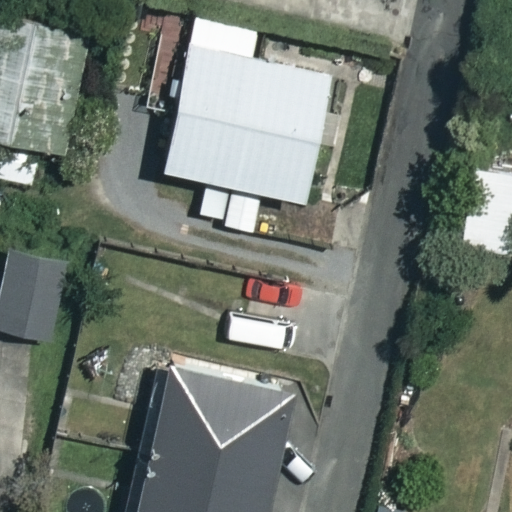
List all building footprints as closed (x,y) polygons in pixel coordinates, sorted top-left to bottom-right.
[(71,15),(15,6),(11,32),(0,29),(0,126),(51,135),(71,15)] [(320,68),(175,34),(147,154),(292,188),(320,68)] [(511,172),(511,163),(462,155),(448,231),(500,240),(511,172)] [(70,255),(2,238),(0,246),(0,323),(50,336),(70,255)] [(239,511),(271,378),(153,350),(114,511),(239,511)]
